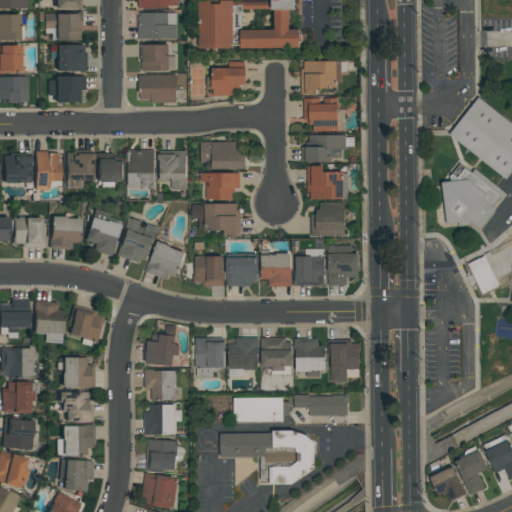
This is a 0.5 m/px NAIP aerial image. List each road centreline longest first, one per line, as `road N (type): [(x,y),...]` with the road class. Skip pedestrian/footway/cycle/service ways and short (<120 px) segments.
road 1 (residential): [(0,279),(68,278),(185,313),(410,308)]
road 2 (secondary): [(410,308),(409,0)]
road 3 (residential): [(0,125),(279,117)]
road 4 (residential): [(138,300),(123,346),(110,511)]
road 5 (secondary): [(380,308),(381,448)]
road 6 (secondary): [(411,511),(410,373)]
road 7 (residential): [(273,75),(278,207)]
road 8 (residential): [(111,0),(115,125)]
road 9 (secondary): [(379,107),(379,230)]
